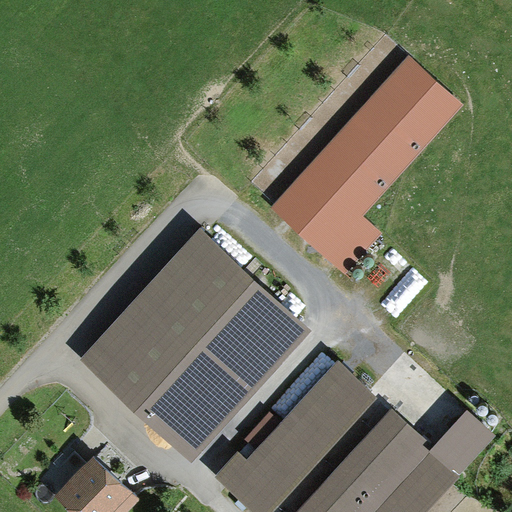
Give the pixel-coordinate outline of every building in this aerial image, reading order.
[(460,101),(411,57),(277,204),(345,266),(379,228),(360,211),(460,101)] [(202,235),(93,356),(186,441),(296,320),(202,235)] [(261,509),(371,389),(340,361),(249,461),(240,452),(221,473),(261,509)] [(466,406),(431,444),(457,469),(492,430),(466,406)] [(293,511),(338,511),(414,429),(390,407),(293,511)] [(431,444),(414,429),(338,511),(417,511),(457,469),(431,444)] [(94,456),(61,491),(83,511),(102,511),(112,501),(122,511),(137,495),(94,456)]
